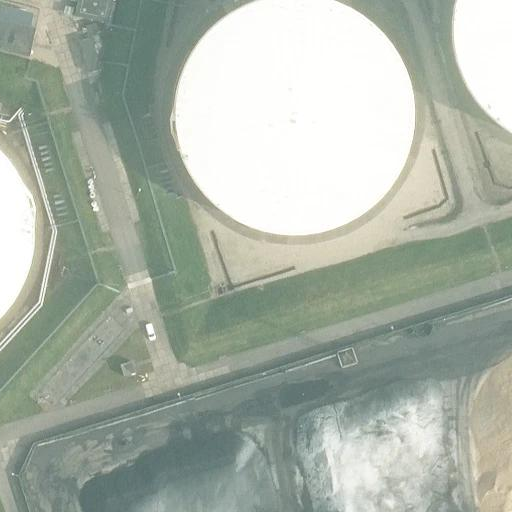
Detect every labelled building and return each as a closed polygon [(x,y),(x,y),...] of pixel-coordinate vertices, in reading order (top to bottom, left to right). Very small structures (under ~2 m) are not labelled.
[(108,24),(112,0),(77,0),(74,17),(108,24)] [(413,121),(413,109),(412,98),(410,86),(407,74),(403,63),(397,53),(391,43),(384,33),(375,25),(366,17),(356,11),(346,5),(335,0),(334,0),(253,0),(242,5),(232,10),(222,17),(213,25),(205,33),(197,42),(191,52),(185,63),(181,74),(178,85),(175,97),(175,109),(175,121),(176,133),(179,144),(183,155),(188,166),(193,177),(200,186),(208,195),(217,203),(226,210),(237,217),(247,222),(258,226),(270,229),(282,231),(294,231),(306,231),(317,229),(329,226),(340,222),(351,217),(361,211),(371,204),(379,195),(387,187),(394,177),(400,167),(405,156),(409,145),(411,133),(413,121)] [(511,0),(455,0),(453,11),(452,23),(452,34),(454,46),(456,57),(459,68),(464,79),(469,89),(476,98),(483,107),(491,116),(500,123),(509,129),(511,130),(511,0)] [(0,51),(28,58),(35,30),(0,21),(0,51)] [(98,34),(95,25),(85,28),(88,38),(98,34)] [(91,39),(79,43),(89,74),(101,70),(91,39)] [(33,242),(33,230),(33,219),(31,207),(29,196),(25,185),(20,174),(14,164),(7,154),(0,146),(0,311),(6,306),(13,296),(19,286),(24,276),(28,265),(31,254),(33,242)] [(31,511),(52,511),(52,440),(44,440),(27,445),(27,495),(31,511)]
